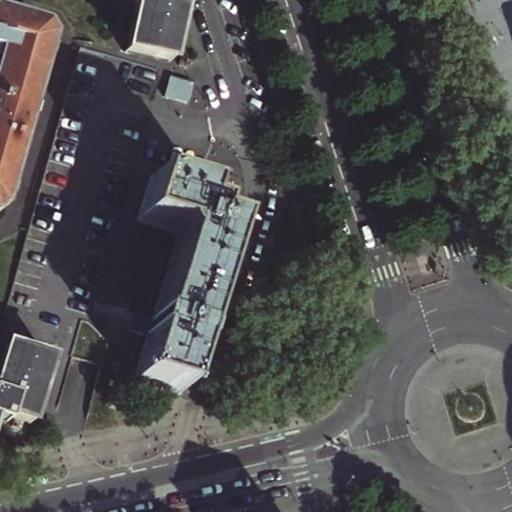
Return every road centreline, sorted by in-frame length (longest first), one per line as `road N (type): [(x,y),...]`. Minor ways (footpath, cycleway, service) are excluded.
road 1 (secondary): [(379,394),(312,441),(6,511)]
road 2 (primary): [(297,0),(386,277),(386,370)]
road 3 (primary): [(511,323),(468,274),(378,0)]
road 4 (secondary): [(165,511),(353,470),(410,475)]
road 5 (primary): [(511,324),(476,314),(439,319),(407,339),(386,370)]
